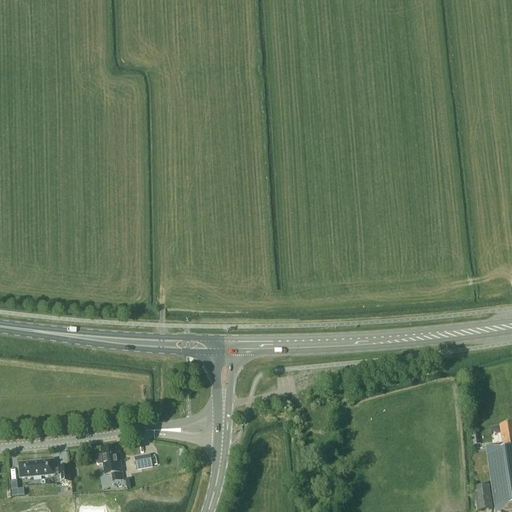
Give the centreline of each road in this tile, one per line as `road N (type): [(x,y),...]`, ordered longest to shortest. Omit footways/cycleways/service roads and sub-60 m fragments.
road 1 (primary): [(233,344),(511,328)]
road 2 (primary): [(215,344),(0,326)]
road 3 (tertiary): [(0,446),(148,430)]
